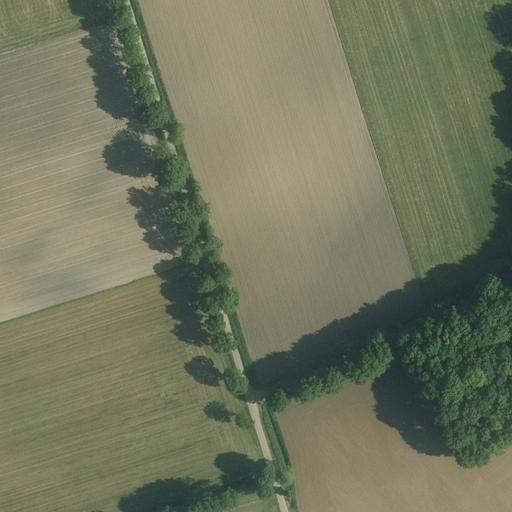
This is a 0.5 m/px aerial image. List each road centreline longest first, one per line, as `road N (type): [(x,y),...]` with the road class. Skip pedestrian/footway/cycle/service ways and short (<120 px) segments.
road 1 (unclassified): [(125,0),(284,511)]
road 2 (track): [(250,399),(511,284)]
